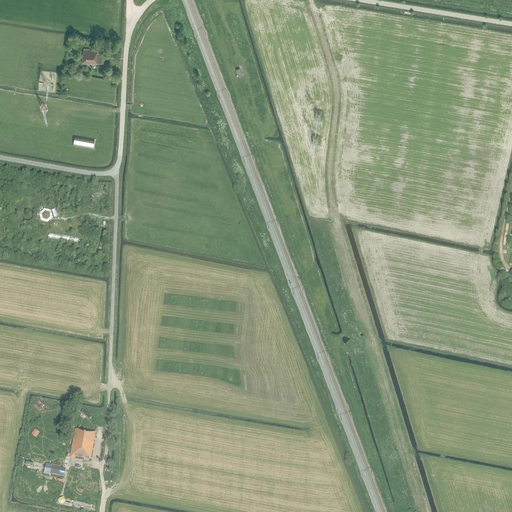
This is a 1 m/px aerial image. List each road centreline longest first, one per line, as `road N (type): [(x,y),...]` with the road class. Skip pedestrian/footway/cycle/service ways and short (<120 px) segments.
road 1 (unclassified): [(151,0),(127,42),(114,171),(0,157)]
road 2 (unclassified): [(511,24),(361,0)]
